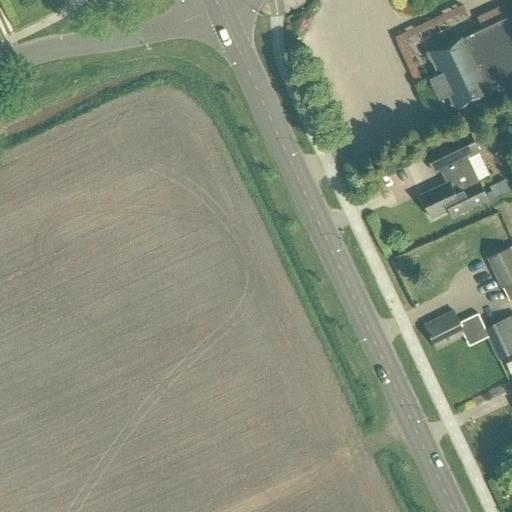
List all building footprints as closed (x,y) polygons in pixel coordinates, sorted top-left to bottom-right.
[(450,100),(455,111),(511,84),(511,13),(428,53),(438,74),(430,78),(442,104),(450,100)] [(470,131),(426,152),(436,172),(443,168),(468,157),(479,151),(470,131)] [(449,181),(420,195),(431,218),(449,210),(452,216),(488,199),(479,180),(468,157),(443,168),(449,181)] [(489,258),(503,287),(511,282),(511,250),(510,248),(489,258)] [(488,337),(499,359),(511,353),(511,316),(486,329),(479,313),(459,323),(454,311),(430,322),(432,327),(427,329),(437,349),(465,336),(470,346),(488,337)] [(449,511),(439,486),(429,490),(437,511),(449,511)]
